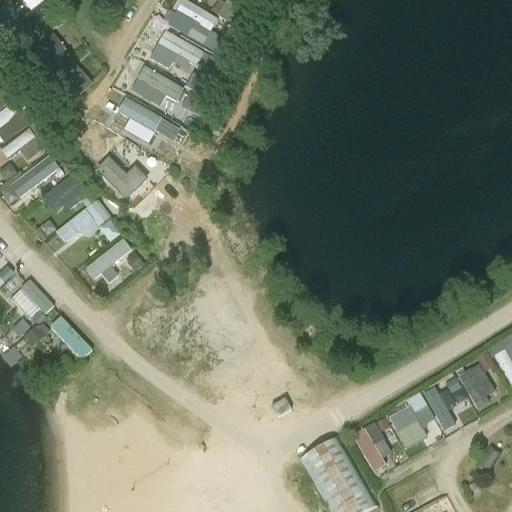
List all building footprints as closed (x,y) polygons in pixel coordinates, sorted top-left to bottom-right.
[(25,0),(23,2),(32,13),(45,4),(41,0),(25,0)] [(213,32),(219,20),(181,2),(176,13),(213,32)] [(204,45),(210,31),(174,15),(168,29),(204,45)] [(163,34),(150,61),(168,70),(171,65),(188,73),(199,52),(163,34)] [(64,107),(92,84),(77,67),(50,90),(64,107)] [(160,107),(165,97),(175,101),(181,87),(142,70),(131,95),(160,107)] [(158,147),(170,124),(132,106),(121,129),(158,147)] [(6,110),(0,114),(0,140),(4,146),(22,132),(6,110)] [(16,173),(6,163),(19,151),(29,163),(45,149),(26,129),(0,153),(0,177),(5,183),(16,173)] [(114,138),(105,157),(124,166),(133,147),(114,138)] [(20,180),(40,201),(70,173),(50,152),(20,180)] [(42,201),(58,219),(89,192),(72,174),(42,201)] [(129,175),(112,192),(122,202),(139,186),(129,175)] [(67,248),(110,220),(99,204),(56,231),(67,248)] [(99,229),(110,243),(121,235),(111,220),(99,229)] [(124,240),(87,267),(102,288),(132,267),(123,256),(131,250),(124,240)] [(0,280),(13,268),(0,253),(0,280)] [(29,320),(39,310),(46,316),(55,308),(30,281),(10,300),(29,320)] [(60,318),(49,328),(82,362),(93,351),(60,318)] [(511,336),(489,351),(511,387),(511,336)] [(296,403),(318,387),(304,368),(295,374),(281,355),(268,365),(296,403)] [(435,388),(422,395),(444,433),(456,426),(447,411),(468,400),(475,411),(497,398),(483,373),(493,368),(489,361),(436,390),(435,388)] [(427,440),(418,420),(430,415),(422,398),(387,414),(404,450),(427,440)] [(353,435),(373,472),(395,459),(374,423),(353,435)] [(333,511),(371,511),(376,510),(360,474),(354,477),(338,440),(286,463),(296,487),(317,477),(333,511)] [(498,469),(501,453),(487,451),(485,467),(498,469)] [(450,511),(445,500),(419,511),(450,511)]
